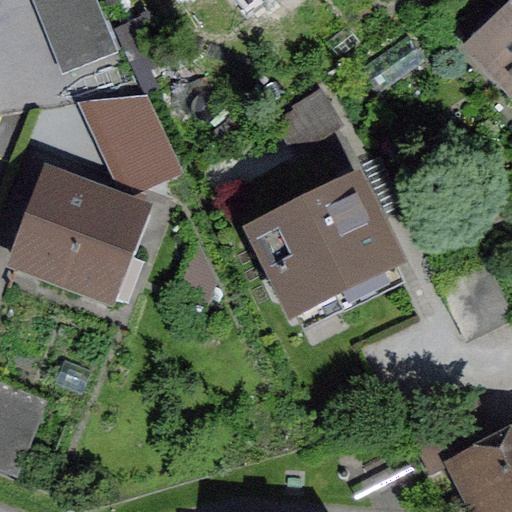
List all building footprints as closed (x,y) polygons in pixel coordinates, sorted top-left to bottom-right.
[(95,0),(28,0),(64,89),(122,66),(95,0)] [(272,0),(286,17),(307,0),(272,0)] [(511,17),(468,55),(511,105),(511,17)] [(145,200),(181,185),(140,86),(104,101),(145,200)] [(52,179),(17,290),(122,322),(157,212),(52,179)] [(407,282),(362,192),(255,244),(299,334),(407,282)] [(0,479),(34,493),(65,417),(0,390),(0,479)] [(465,511),(511,511),(511,446),(448,477),(465,511)]
